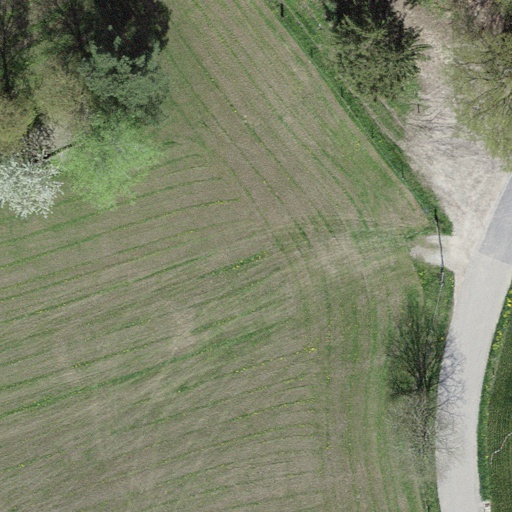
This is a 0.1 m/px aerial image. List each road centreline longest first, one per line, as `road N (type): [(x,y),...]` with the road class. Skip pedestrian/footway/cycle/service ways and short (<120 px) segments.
road 1 (track): [(509,228),(455,170),(394,125),(299,0)]
road 2 (tertiary): [(511,224),(480,303),(460,386),(462,511)]
